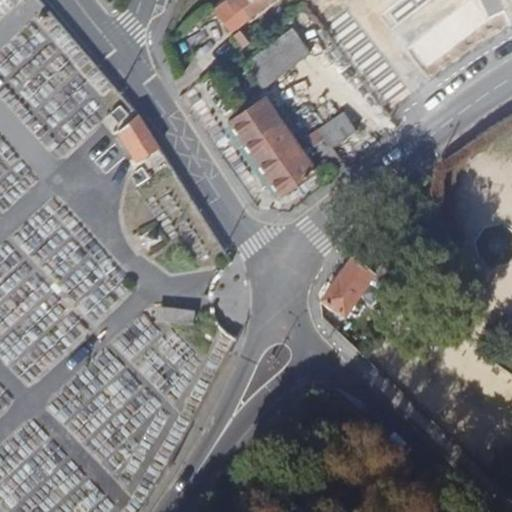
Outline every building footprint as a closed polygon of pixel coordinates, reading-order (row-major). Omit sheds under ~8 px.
[(231,0),(217,10),(234,32),(275,0),(231,0)] [(263,90),(310,53),(292,30),(245,66),(263,90)] [(279,196),(314,172),(263,98),(228,122),(279,196)] [(118,123),(128,115),(120,104),(110,113),(118,123)] [(333,149),(356,131),(342,112),(307,138),(331,171),(341,163),(333,149)] [(159,147),(138,114),(118,130),(123,137),(129,133),(135,143),(129,147),(138,161),(159,147)] [(350,263),(362,271),(369,261),(357,253),(350,263)] [(362,271),(372,278),(380,268),(369,261),(362,271)] [(372,278),(362,271),(350,263),(349,262),(320,304),(342,320),(372,278)] [(372,278),(382,285),(389,274),(380,268),(372,278)]
